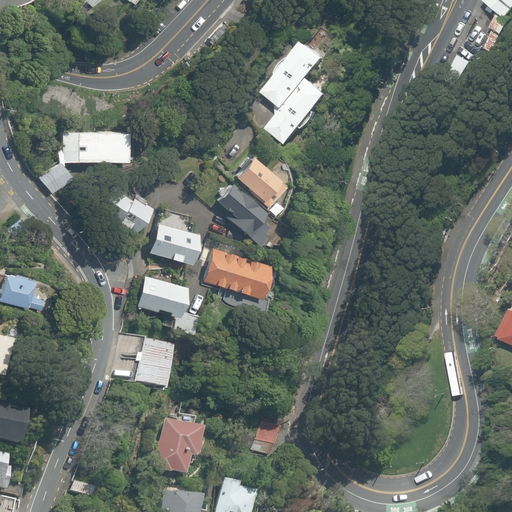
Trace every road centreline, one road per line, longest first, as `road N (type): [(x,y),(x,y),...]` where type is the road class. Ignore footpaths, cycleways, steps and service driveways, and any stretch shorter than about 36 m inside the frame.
road 1 (secondary): [(511,177),(459,275),(460,350),(473,402),(458,466),(431,490),(381,498),(338,479),(313,440),(318,383),(375,171),(454,0)]
road 2 (secondary): [(0,150),(87,262),(103,313),(93,370),(38,511)]
road 3 (secondary): [(207,0),(138,68),(118,75),(0,54)]
